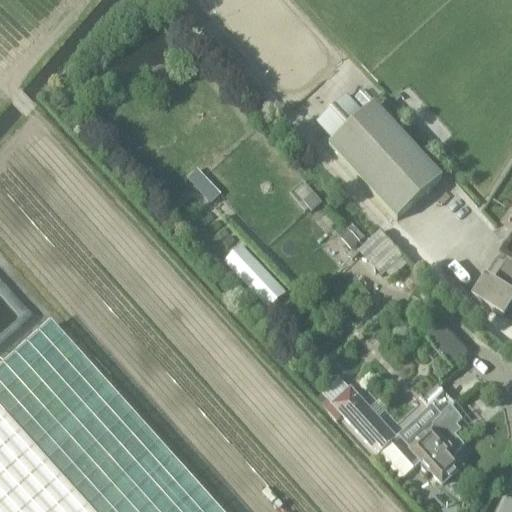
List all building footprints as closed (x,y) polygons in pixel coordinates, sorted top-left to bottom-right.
[(395,222),(440,181),(372,107),(327,148),(395,222)] [(335,235),(350,253),(364,241),(352,227),(347,232),(344,228),(335,235)] [(502,321),(503,320),(511,305),(511,296),(511,294),(511,266),(506,262),(492,284),(484,279),(470,301),(502,321)] [(0,511),(217,511),(50,320),(0,368),(0,511)] [(403,480),(419,466),(420,467),(420,471),(424,476),(430,476),(442,489),(463,470),(453,459),(464,450),(455,438),(461,433),(456,428),(462,424),(450,410),(441,419),(432,408),(395,440),(349,390),(330,408),(321,398),(316,402),(336,424),(341,420),(378,459),(381,456),(403,480)]
